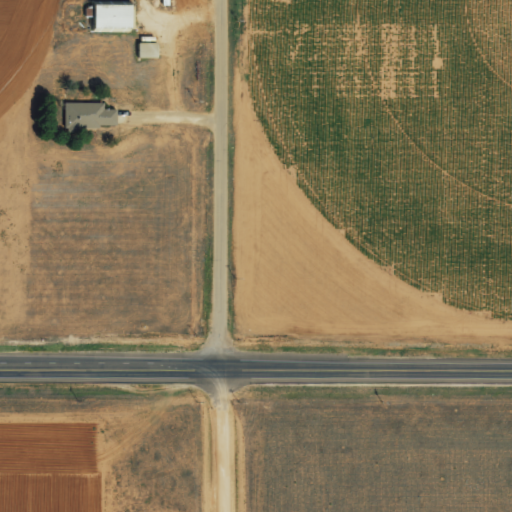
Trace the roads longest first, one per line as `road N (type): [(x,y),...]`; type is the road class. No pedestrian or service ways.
road 1 (residential): [(228,511),(234,0)]
road 2 (primary): [(511,374),(0,373)]
